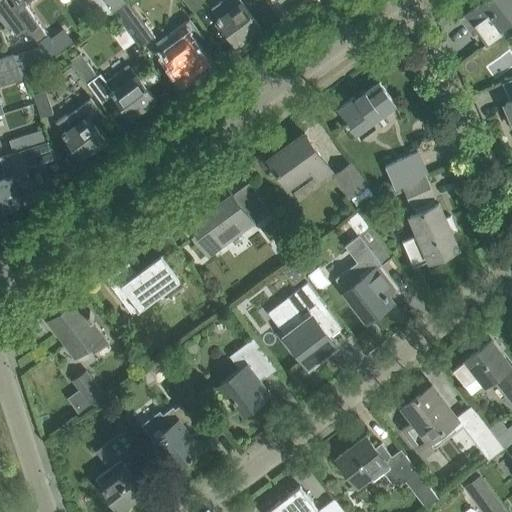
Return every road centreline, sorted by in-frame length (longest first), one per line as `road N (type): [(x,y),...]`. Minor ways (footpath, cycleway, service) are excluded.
road 1 (tertiary): [(0,283),(388,0)]
road 2 (residential): [(196,511),(511,278)]
road 3 (residential): [(511,240),(407,0)]
road 4 (residential): [(47,511),(0,371)]
